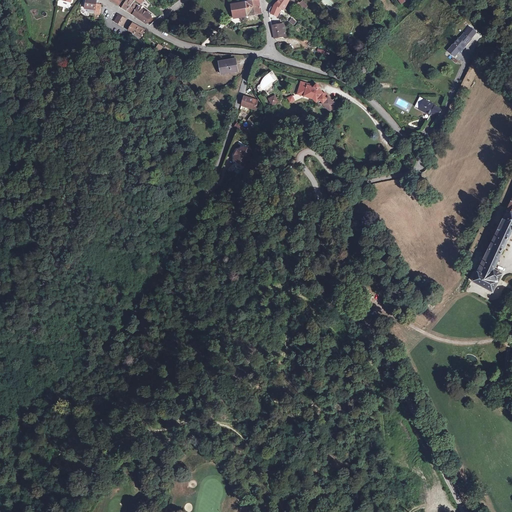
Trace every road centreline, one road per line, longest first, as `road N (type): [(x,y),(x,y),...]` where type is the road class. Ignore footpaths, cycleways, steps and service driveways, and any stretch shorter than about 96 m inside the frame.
road 1 (unclassified): [(269,54),(351,82),(421,161),(353,185),(307,152),(297,155),(322,211),(324,257),(369,324)]
road 2 (track): [(13,477),(31,411),(70,365),(131,320),(209,188)]
road 3 (track): [(511,412),(503,339),(438,338),(343,288)]
road 4 (track): [(285,511),(230,426),(197,421),(170,437),(154,511)]
road 5 (unclassified): [(463,511),(369,324)]
road 6 (residential): [(251,51),(209,188)]
